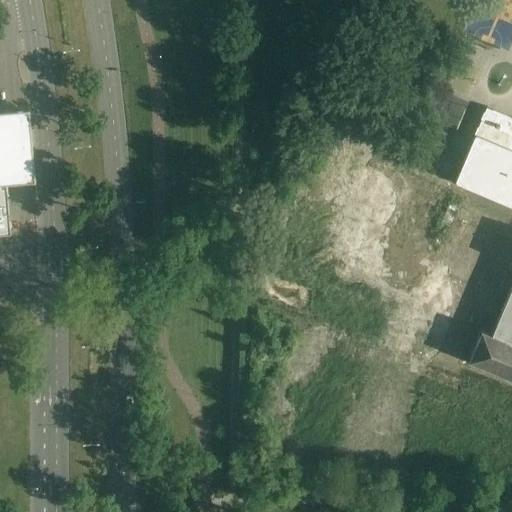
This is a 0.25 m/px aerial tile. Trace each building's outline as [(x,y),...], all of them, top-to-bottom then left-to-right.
[(511,118),(486,107),(455,180),(511,204),(511,118)] [(30,111),(0,113),(0,185),(35,183),(30,111)] [(7,190),(6,184),(6,180),(0,180),(0,234),(11,234),(7,192),(8,192),(8,190),(7,190)] [(393,212),(416,220),(425,195),(402,187),(393,212)] [(338,210),(303,197),(277,268),(276,268),(261,308),(296,321),(338,210)] [(394,257),(380,291),(416,306),(440,250),(408,237),(413,225),(391,215),(376,249),(394,257)] [(296,320),(335,335),(284,462),(328,479),(392,316),(352,300),(352,301),(310,284),(296,320)] [(511,285),(492,333),(482,329),(469,359),(511,377),(511,285)]
